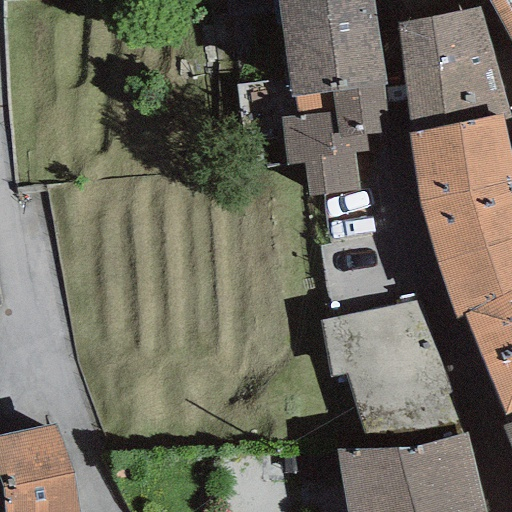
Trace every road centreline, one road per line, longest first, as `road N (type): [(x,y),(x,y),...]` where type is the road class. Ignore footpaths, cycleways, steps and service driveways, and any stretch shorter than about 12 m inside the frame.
road 1 (tertiary): [(511,476),(421,259),(378,0)]
road 2 (residential): [(0,168),(11,284),(119,511)]
